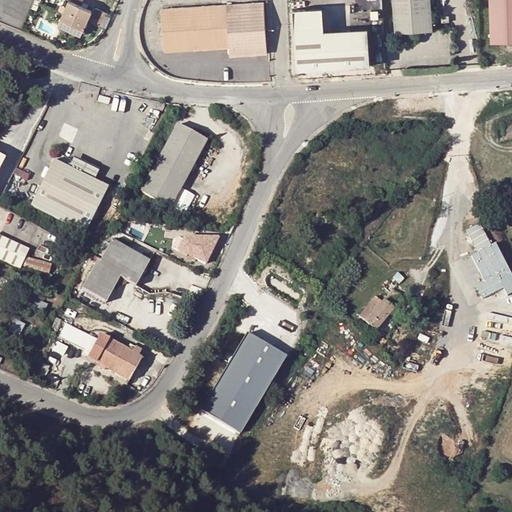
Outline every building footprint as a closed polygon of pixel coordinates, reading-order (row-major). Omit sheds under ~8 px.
[(43,0),(34,0),(31,9),(38,12),(43,0)] [(430,0),(392,0),(394,31),(431,29),(430,0)] [(511,0),(488,0),(490,41),(511,39),(511,0)] [(225,5),(193,6),(161,8),(162,51),(195,49),(227,47),(228,55),(266,54),(262,3),(225,5)] [(85,32),(93,14),(69,4),(66,11),(64,15),(61,22),(85,32)] [(322,10),(292,12),(296,70),(370,66),(368,31),(323,34),(322,10)] [(83,37),(85,32),(61,22),(59,27),(83,37)] [(107,104),(109,98),(98,95),(96,101),(107,104)] [(511,123),(502,126),(505,140),(511,137),(511,123)] [(168,208),(204,142),(175,126),(139,193),(168,208)] [(56,161),(33,205),(86,233),(95,218),(97,213),(110,189),(56,161)] [(511,293),(511,267),(500,241),(493,244),(484,223),(468,230),(478,253),(473,255),(485,282),(477,286),(482,299),(505,288),(508,295),(511,293)] [(0,257),(20,268),(30,250),(0,233),(0,257)] [(176,250),(182,238),(176,238),(171,248),(176,250)] [(216,238),(182,238),(176,250),(204,264),(216,238)] [(134,285),(147,262),(110,241),(108,245),(104,243),(97,256),(101,258),(97,265),(95,264),(81,289),(105,302),(114,285),(119,277),(127,281),(134,285)] [(119,277),(114,285),(117,285),(119,286),(121,285),(124,284),(126,283),(127,281),(119,277)] [(375,330),(403,298),(393,290),(381,303),(375,298),(359,317),(375,330)] [(18,319),(12,328),(20,333),(26,325),(18,319)] [(136,346),(133,351),(110,339),(95,332),(92,337),(61,320),(53,334),(85,350),(83,354),(98,362),(100,363),(99,365),(106,369),(107,366),(132,379),(144,358),(140,355),(143,350),(136,346)] [(285,358),(246,334),(201,411),(239,434),(285,358)] [(384,346),(387,342),(377,336),(375,340),(384,346)]
